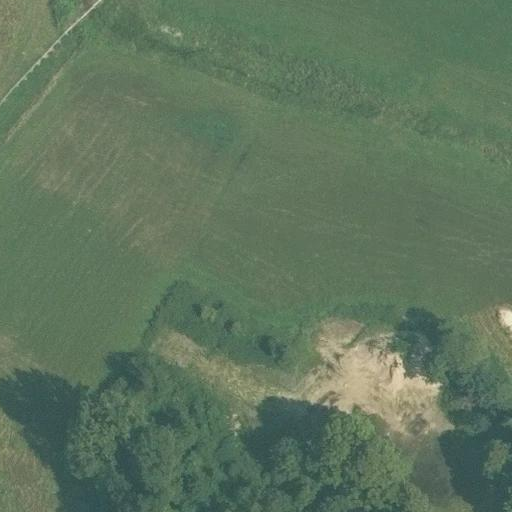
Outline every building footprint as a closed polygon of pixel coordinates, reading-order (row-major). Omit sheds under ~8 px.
[(408,365),(396,340),(354,361),(367,386),(408,365)] [(421,359),(372,385),(387,414),(436,388),(421,359)] [(357,387),(340,375),(328,391),(344,403),(357,387)] [(328,399),(318,412),(328,418),(337,406),(328,399)] [(295,415),(265,455),(280,467),(257,499),(273,511),(306,511),(331,478),(301,455),(318,432),(295,415)] [(486,480),(435,431),(399,468),(444,511),(452,511),(461,503),(463,505),(486,480)] [(469,511),(463,505),(461,503),(452,511),(469,511)]
